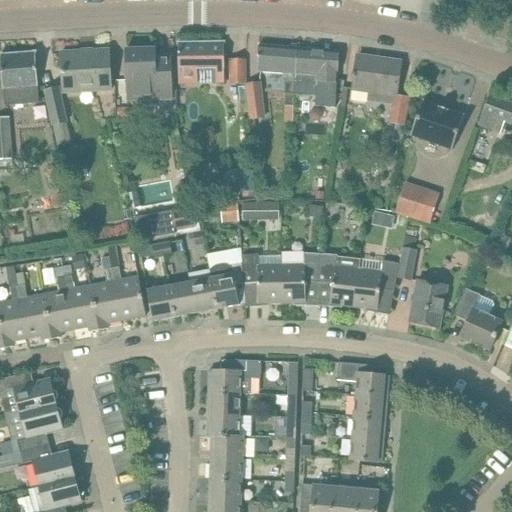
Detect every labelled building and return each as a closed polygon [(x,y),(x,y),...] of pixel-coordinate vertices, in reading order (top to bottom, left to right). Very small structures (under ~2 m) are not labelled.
[(178,42),(179,62),(180,84),(198,83),(217,83),(225,83),(224,62),(224,42),(178,42)] [(259,45),(257,72),(287,74),(287,79),(285,79),(284,93),(284,104),(293,105),(294,94),(296,48),(259,45)] [(296,48),(294,94),(305,95),(316,95),(315,106),(334,107),(337,71),(339,51),(322,50),(296,48)] [(128,79),(128,101),(173,100),(172,56),(156,56),(156,49),(126,49),(127,79),(128,79)] [(61,53),(62,73),(63,87),(95,85),(95,91),(111,90),(110,70),(109,50),(93,51),(93,53),(82,54),(82,52),(61,53)] [(39,103),(37,72),(36,52),(0,54),(5,106),(25,104),(39,103)] [(391,123),(396,123),(393,140),(400,142),(403,124),(406,125),(410,98),(397,96),(402,62),(357,56),(355,75),(352,91),(369,94),(368,100),(394,104),(391,123)] [(230,83),(246,83),(246,60),(230,60),(230,83)] [(247,86),(251,119),(264,117),(260,84),(247,86)] [(45,91),(52,125),(57,146),(72,143),(60,87),(45,91)] [(479,125),(495,130),(499,119),(511,124),(511,129),(511,103),(489,95),(479,125)] [(423,101),(416,120),(411,135),(452,150),(464,116),(423,101)] [(0,159),(12,159),(9,117),(0,117),(0,159)] [(470,160),(467,168),(483,173),(486,165),(470,160)] [(223,178),(199,181),(203,205),(226,203),(223,178)] [(406,184),(397,212),(429,223),(438,194),(406,184)] [(243,220),(279,220),(278,202),(243,202),(243,220)] [(237,204),(229,204),(222,205),(223,222),(238,222),(238,218),(237,204)] [(308,216),(322,218),(323,206),(309,205),(308,216)] [(174,231),(181,230),(182,234),(200,230),(196,207),(192,208),(191,206),(171,210),(174,231)] [(343,222),(358,223),(359,208),(345,206),(343,222)] [(203,231),(194,233),(196,245),(205,244),(203,231)] [(403,248),(399,264),(397,278),(412,281),(417,250),(414,250),(416,238),(405,236),(403,248)] [(161,244),(163,257),(172,255),(170,242),(161,244)] [(152,246),(155,258),(163,257),(161,244),(152,246)] [(108,247),(110,257),(122,321),(146,316),(139,277),(122,280),(115,246),(108,247)] [(305,306),(318,306),(321,254),(304,253),(304,265),(281,265),(282,305),(295,305),(295,303),(305,302),(305,306)] [(73,256),(75,269),(86,267),(84,254),(73,256)] [(258,254),(242,255),(242,263),(245,304),(246,307),(259,306),(259,303),(269,303),(269,306),(282,305),(281,265),(258,265),(258,256),(258,254)] [(321,254),(318,306),(331,307),(331,304),(341,305),(341,308),(354,309),(359,269),(360,259),(337,257),(337,255),(321,254)] [(107,283),(91,286),(99,330),(109,328),(108,323),(122,321),(110,257),(102,259),(107,283)] [(359,269),(354,309),(366,311),(367,308),(377,310),(376,313),(389,315),(397,278),(399,264),(383,261),(381,272),(359,269)] [(211,270),(210,270),(218,309),(245,304),(242,263),(231,266),(228,264),(224,264),(217,265),(213,267),(211,270)] [(70,265),(63,267),(75,330),(89,327),(89,332),(99,330),(91,286),(75,289),(72,276),(70,265)] [(14,266),(6,268),(10,288),(17,286),(16,274),(14,266)] [(60,292),(43,295),(52,339),(62,337),(61,332),(75,330),(63,267),(55,268),(57,279),(60,292)] [(189,274),(190,282),(196,313),(218,309),(210,270),(189,274)] [(17,286),(18,286),(28,339),(41,336),(42,341),(52,339),(43,295),(27,298),(23,273),(16,274),(17,286)] [(418,281),(413,303),(409,322),(439,328),(447,286),(418,281)] [(190,282),(169,286),(175,317),(196,313),(190,282)] [(13,301),(0,303),(0,322),(5,348),(14,346),(14,341),(28,339),(18,286),(10,288),(13,301)] [(147,290),(153,322),(175,317),(169,286),(147,290)] [(466,289),(462,297),(454,315),(468,321),(461,338),(490,350),(503,322),(487,315),(488,311),(491,311),(494,304),(492,301),(480,295),(466,289)] [(209,371),(208,393),(240,394),(240,393),(252,394),(252,378),(260,378),(261,373),(261,361),(222,360),(221,371),(209,371)] [(288,396),(297,396),(298,363),(290,362),(288,393),(288,396)] [(357,382),(355,395),(387,398),(389,376),(380,375),(381,367),(339,363),(337,380),(357,382)] [(303,391),(312,391),(313,369),(304,369),(303,389),(303,391)] [(27,373),(0,379),(0,396),(6,395),(5,390),(9,389),(15,414),(16,414),(56,404),(55,400),(57,398),(57,395),(57,393),(56,391),(54,390),(52,389),(49,379),(30,384),(27,373)] [(208,393),(208,415),(240,416),(240,394),(208,393)] [(355,395),(354,417),(386,420),(387,398),(355,395)] [(288,418),(296,418),(297,396),(288,396),(288,418)] [(302,413),(311,413),(312,402),(303,402),(302,413)] [(56,404),(16,414),(22,438),(16,440),(19,452),(20,452),(45,446),(43,435),(62,429),(59,418),(61,416),(62,414),(61,411),(60,409),(59,408),(56,407),(56,404)] [(302,423),(311,423),(311,413),(302,413),(302,423)] [(207,437),(211,437),(243,438),(243,436),(239,436),(240,416),(208,415),(207,437)] [(354,417),(352,439),(384,441),(386,420),(354,417)] [(287,427),(296,428),(296,418),(288,418),(287,427)] [(211,437),(210,458),(242,459),(243,438),(211,437)] [(287,438),(287,448),(295,449),(296,438),(287,438)] [(350,460),(362,461),(382,463),(384,441),(352,439),(350,460)] [(310,446),(301,445),(301,456),(310,457),(310,446)] [(45,446),(20,452),(23,463),(33,461),(40,486),(74,477),(68,452),(48,457),(45,446)] [(9,455),(0,457),(0,469),(12,466),(9,455)] [(210,458),(210,480),(242,481),(242,459),(210,458)] [(285,482),(294,483),(295,471),(286,471),(285,482)] [(62,511),(61,507),(81,502),(74,477),(40,486),(40,487),(29,490),(34,511),(62,511)] [(210,480),(209,501),(241,502),(242,481),(210,480)] [(285,492),(294,492),(294,483),(285,482),(285,492)] [(302,484),(299,511),(377,511),(379,491),(359,489),(302,484)] [(241,502),(209,501),(208,511),(240,511),(241,504),(241,502)]
